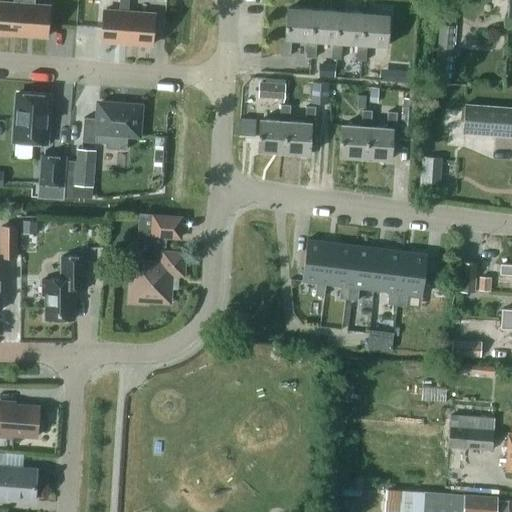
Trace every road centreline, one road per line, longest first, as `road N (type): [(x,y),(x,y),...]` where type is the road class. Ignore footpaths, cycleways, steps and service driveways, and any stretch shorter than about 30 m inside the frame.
road 1 (residential): [(511,231),(220,188)]
road 2 (residential): [(82,361),(156,361),(193,342),(211,310),(220,188)]
road 3 (residential): [(222,79),(0,65)]
road 4 (residential): [(70,511),(82,361)]
